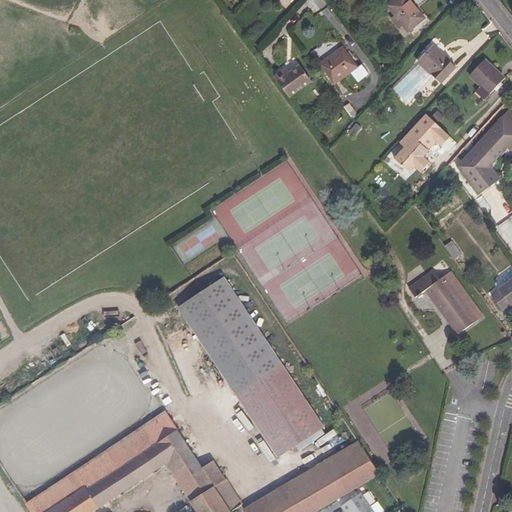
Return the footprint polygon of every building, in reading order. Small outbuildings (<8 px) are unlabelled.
[(425,18),(410,0),(393,0),(387,5),(396,16),(392,19),(399,28),(403,25),(408,32),(425,18)] [(456,68),(434,46),(418,63),(441,84),(456,68)] [(358,68),(343,47),(320,64),(334,85),(358,68)] [(505,78),(485,59),(469,76),(480,87),(489,95),(505,78)] [(312,82),(300,65),(290,72),(285,76),(284,74),(276,80),(289,98),(312,82)] [(285,76),(290,72),(287,68),(274,77),(276,80),(284,74),(285,76)] [(489,95),(480,87),(476,92),(485,100),(489,95)] [(353,117),(358,113),(351,103),(345,106),(353,117)] [(511,152),(511,113),(509,110),(503,116),(498,121),(481,139),(468,154),(456,167),(478,196),(501,179),(493,168),(491,166),(508,148),(511,152)] [(441,149),(449,139),(424,116),(398,144),(403,149),(393,160),(408,174),(413,169),(419,173),(428,163),(422,158),(435,144),(441,149)] [(354,138),(363,128),(358,122),(348,132),(354,138)] [(511,217),(501,224),(511,242),(511,217)] [(462,255),(452,241),(445,246),(455,260),(462,255)] [(481,312),(451,272),(440,280),(434,271),(409,289),(416,298),(426,291),(458,335),(478,320),(475,316),(481,312)] [(325,428),(224,276),(179,307),(279,458),(325,428)] [(511,279),(511,280),(499,289),(499,290),(491,296),(502,311),(510,305),(511,306),(511,305),(511,279)] [(511,349),(511,345),(510,341),(501,345),(504,352),(511,349)] [(391,370),(399,364),(398,354),(390,349),(381,355),(382,365),(391,370)] [(355,389),(355,377),(344,372),(334,378),(334,390),(345,395),(355,389)] [(93,511),(109,501),(166,464),(197,511),(230,511),(215,488),(202,468),(166,412),(27,504),(31,511),(93,511)] [(246,414),(242,417),(253,434),(257,431),(246,414)] [(262,437),(256,440),(265,460),(271,457),(262,437)] [(313,511),(336,498),(380,473),(359,442),(344,451),(316,467),(273,493),(244,511),(313,511)] [(226,481),(213,461),(202,468),(215,488),(226,481)] [(231,511),(242,505),(226,481),(215,488),(230,511),(231,511)] [(374,511),(361,493),(341,506),(345,511),(374,511)]
